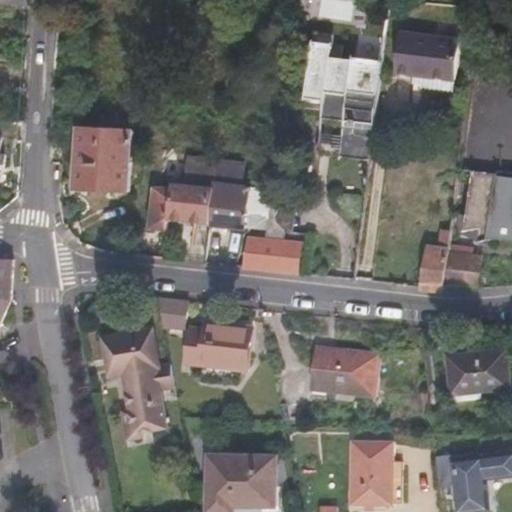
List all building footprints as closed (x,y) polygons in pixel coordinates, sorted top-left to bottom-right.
[(0,0),(0,8),(29,10),(29,0),(0,0)] [(374,148),(385,61),(358,57),(356,68),(333,65),(336,42),(316,40),(309,100),(326,102),(337,103),(335,125),(348,127),(346,144),(372,147),(374,148)] [(463,48),(402,40),(397,79),(458,86),(463,48)] [(371,161),(372,147),(346,144),(348,127),(335,125),(337,103),(326,102),(319,154),(371,161)] [(79,131),(76,191),(131,194),(132,187),(135,134),(79,131)] [(0,176),(1,163),(8,163),(9,153),(3,152),(4,136),(0,136),(0,176)] [(238,183),(244,184),(246,170),(189,164),(186,189),(216,193),(217,181),(238,183)] [(511,177),(461,172),(460,176),(460,182),(469,184),(467,230),(483,233),(482,246),(492,244),(501,244),(510,245),(511,245),(511,177)] [(252,228),(266,230),(271,200),(249,197),(251,190),(238,188),(238,183),(217,181),(216,193),(211,226),(245,230),(245,227),(252,228)] [(172,221),(211,226),(216,193),(186,189),(177,188),(176,194),(172,221)] [(282,201),(283,190),(273,189),(271,200),(266,230),(295,234),(299,203),(282,201)] [(150,230),(170,233),(172,221),(176,194),(156,191),(150,230)] [(430,253),(425,290),(447,293),(448,286),(451,256),(454,234),(443,234),(443,240),(436,239),(435,253),(430,253)] [(247,270),(299,276),(303,246),(252,239),(247,270)] [(448,286),(479,290),(483,260),(451,256),(448,286)] [(0,328),(13,300),(14,300),(16,260),(0,258),(0,328)] [(192,304),(163,301),(167,328),(188,331),(192,304)] [(255,333),(209,326),(208,334),(193,332),(188,368),(204,371),(203,379),(227,382),(229,371),(249,374),(255,333)] [(166,396),(179,394),(174,364),(161,366),(155,332),(108,341),(115,379),(125,377),(135,437),(171,429),(166,396)] [(382,358),(319,349),(313,388),(376,397),(382,358)] [(511,380),(508,351),(452,359),(455,391),(483,387),(484,392),(511,388),(511,380)] [(396,447),(355,445),(353,506),(401,507),(404,464),(396,464),(396,447)] [(438,456),(442,488),(458,486),(461,511),(472,511),(493,509),(489,478),(511,475),(511,453),(456,460),(455,454),(438,456)] [(273,464),(215,464),(215,511),(251,511),(252,511),(271,511),(278,511),(279,490),(274,490),(273,464)]
